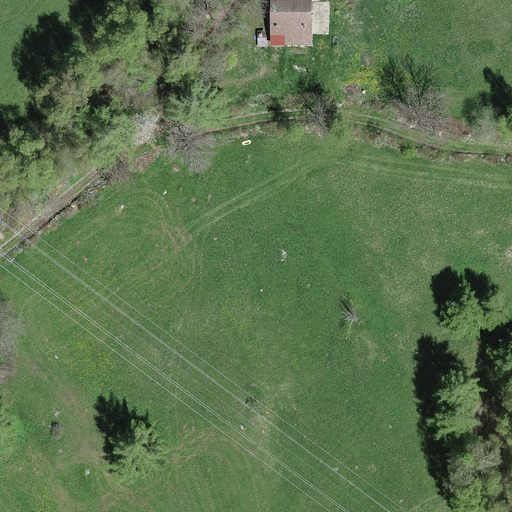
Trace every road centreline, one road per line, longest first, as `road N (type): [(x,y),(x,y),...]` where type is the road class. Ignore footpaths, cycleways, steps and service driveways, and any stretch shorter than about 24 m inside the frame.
road 1 (track): [(150,127),(282,110),(343,113),(441,141),(511,149)]
road 2 (track): [(0,250),(150,127)]
road 3 (track): [(224,0),(150,127)]
